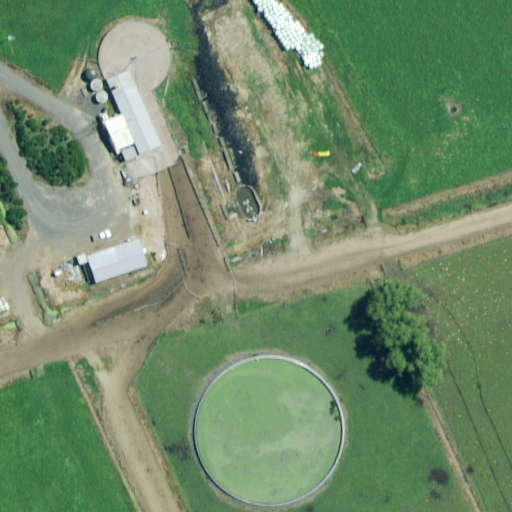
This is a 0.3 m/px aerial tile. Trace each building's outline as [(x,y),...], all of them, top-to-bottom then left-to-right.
[(97,77),(92,66),(82,71),(87,82),(97,77)] [(159,146),(126,72),(106,81),(120,115),(102,123),(114,151),(119,149),(124,161),(159,146)] [(103,90),(97,77),(87,82),(92,94),(103,90)] [(108,101),(103,90),(92,94),(97,106),(108,101)] [(144,266),(135,241),(86,257),(94,283),(144,266)] [(92,294),(82,257),(57,264),(68,301),(92,294)]
